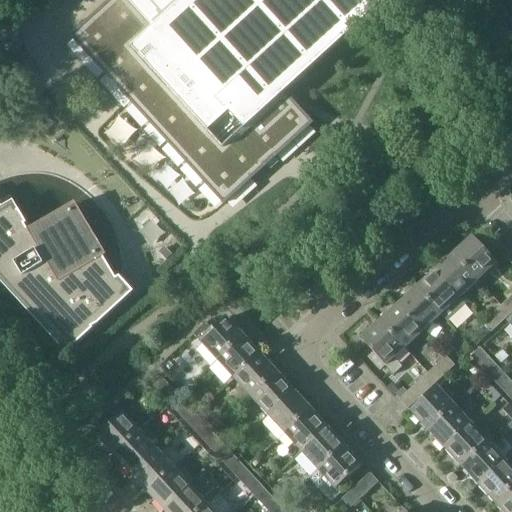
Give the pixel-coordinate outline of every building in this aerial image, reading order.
[(101,12),(73,38),(129,99),(224,204),(252,178),(253,180),(266,168),(265,167),(298,136),(311,124),(296,108),(286,97),(285,95),(291,90),(389,0),(111,0),(100,11),(101,12)] [(13,206),(11,207),(2,213),(0,210),(0,275),(4,282),(1,283),(2,284),(10,280),(24,304),(22,306),(23,307),(31,302),(45,327),(43,328),(43,329),(51,325),(66,350),(69,353),(94,331),(93,330),(98,327),(134,294),(120,278),(117,280),(104,259),(107,258),(75,204),(28,231),(25,226),(27,225),(19,211),(17,212),(13,206)] [(473,239),(454,255),(478,281),(496,264),(473,239)] [(165,248),(160,253),(167,260),(172,255),(165,248)] [(478,281),(454,255),(436,272),(460,298),(478,281)] [(460,298),(436,272),(417,289),(441,315),(448,323),(466,306),(460,298)] [(441,315),(417,289),(399,306),(423,332),(441,315)] [(509,316),(511,313),(511,297),(501,307),(509,316)] [(423,332),(399,306),(381,323),(405,349),(423,332)] [(500,325),(509,316),(501,307),(492,316),(500,325)] [(491,332),(500,325),(492,316),(483,324),(491,332)] [(206,324),(194,336),(218,361),(244,338),(227,319),(213,332),(206,324)] [(405,349),(381,323),(362,340),(394,374),(402,367),(394,359),(405,349)] [(244,338),(218,361),(235,380),(260,356),(244,338)] [(473,358),(481,367),(489,359),(481,350),(473,358)] [(260,356),(235,380),(251,398),(277,374),(260,356)] [(446,357),(438,366),(445,374),(454,366),(446,357)] [(490,376),(498,368),(489,359),(481,367),(490,376)] [(436,383),(445,374),(438,366),(428,375),(436,383)] [(498,385),(506,377),(498,368),(490,376),(498,385)] [(277,374),(251,398),(268,416),(294,392),(277,374)] [(408,409),(436,383),(428,375),(408,393),(401,400),(400,401),(408,409)] [(506,394),(511,388),(511,383),(506,377),(498,385),(506,394)] [(171,388),(162,379),(153,387),(162,396),(171,388)] [(170,406),(179,398),(171,388),(162,396),(170,406)] [(403,388),(396,395),(401,400),(408,393),(403,388)] [(438,389),(411,413),(428,432),(455,407),(438,389)] [(294,392),(268,416),(285,435),(311,411),(294,392)] [(187,406),(179,398),(170,406),(178,414),(187,406)] [(511,407),(510,405),(503,411),(511,419),(511,407)] [(196,415),(187,406),(178,414),(187,423),(196,415)] [(455,407),(428,432),(445,450),(472,426),(455,407)] [(311,411),(285,435),(302,453),(328,429),(311,411)] [(124,414),(98,438),(110,451),(111,449),(117,455),(141,433),(124,414)] [(204,425),(196,415),(187,423),(195,433),(204,425)] [(511,421),(511,422),(499,434),(504,438),(511,430),(511,421)] [(213,434),(204,425),(195,433),(204,442),(213,434)] [(472,426),(445,450),(462,468),(489,444),(472,426)] [(328,429),(302,453),(319,471),(345,447),(328,429)] [(141,433),(117,455),(122,461),(120,463),(132,475),(158,451),(141,433)] [(221,443),(213,434),(204,442),(212,451),(221,443)] [(221,460),(230,452),(221,443),(212,451),(221,460)] [(489,444),(462,468),(479,487),(505,463),(489,444)] [(319,471),(310,479),(318,488),(332,503),(341,495),(336,490),(362,466),(345,447),(319,471)] [(158,451),(132,475),(143,488),(145,486),(151,492),(175,470),(158,451)] [(237,460),(230,452),(221,460),(228,469),(237,460)] [(511,456),(505,463),(479,487),(496,505),(511,490),(511,456)] [(237,479),(246,470),(237,460),(228,469),(237,479)] [(175,470),(151,492),(156,498),(154,500),(165,511),(191,488),(175,470)] [(254,479),(246,470),(237,479),(245,487),(254,479)] [(359,501),(378,483),(370,474),(351,492),(359,501)] [(191,488),(165,511),(201,511),(208,506),(219,495),(203,477),(191,488)] [(264,489),(254,479),(245,487),(255,497),(264,489)] [(272,498),(264,489),(255,497),(263,506),(272,498)] [(511,511),(511,490),(496,505),(503,511),(511,511)] [(350,509),(359,501),(351,492),(342,500),(350,509)] [(273,511),(280,507),(272,498),(263,506),(268,511),(273,511)]
